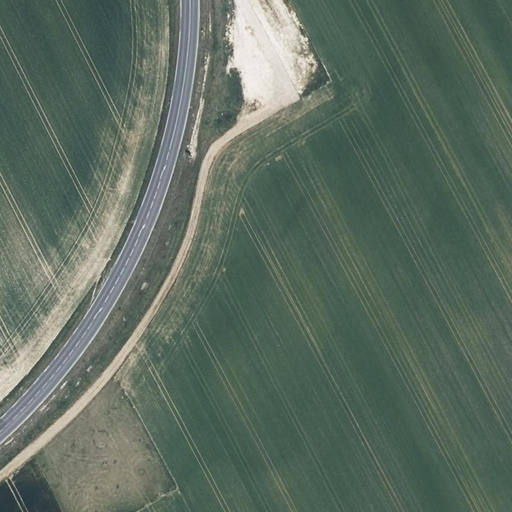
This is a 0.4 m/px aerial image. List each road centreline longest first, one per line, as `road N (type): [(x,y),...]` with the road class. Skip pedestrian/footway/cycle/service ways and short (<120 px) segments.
road 1 (track): [(241,0),(298,95),(217,138),(172,273),(149,313),(102,375),(0,471)]
road 2 (secondary): [(0,433),(104,304),(154,206),(179,118),(190,0)]
